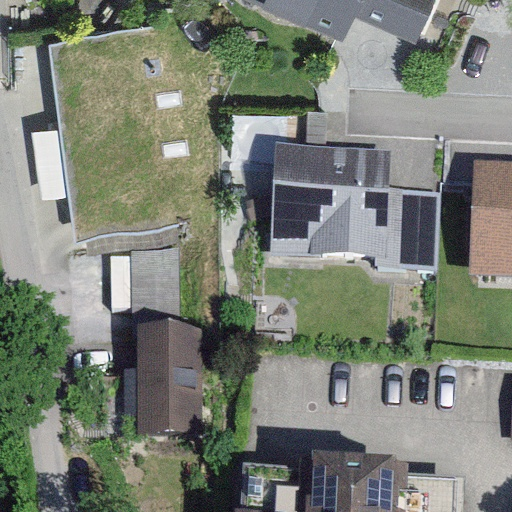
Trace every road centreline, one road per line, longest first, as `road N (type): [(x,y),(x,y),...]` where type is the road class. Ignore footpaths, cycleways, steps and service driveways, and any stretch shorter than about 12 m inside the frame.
road 1 (residential): [(53,511),(0,120)]
road 2 (residential): [(511,477),(262,433)]
road 3 (residential): [(511,127),(357,120)]
